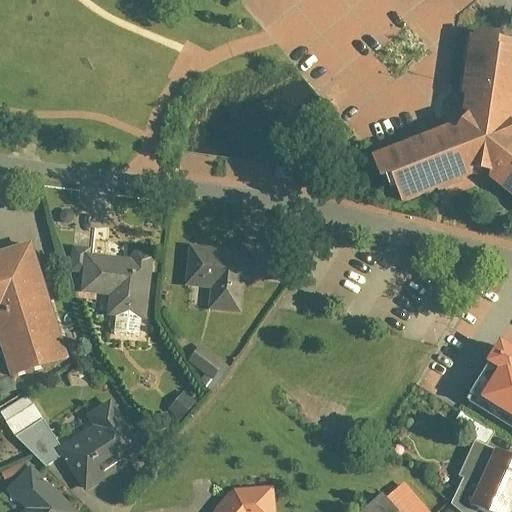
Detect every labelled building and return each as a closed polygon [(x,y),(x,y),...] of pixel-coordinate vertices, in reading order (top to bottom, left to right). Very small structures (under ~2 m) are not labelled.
[(384,207),(466,168),(511,204),(511,132),(503,125),(511,77),(511,42),(460,33),(443,120),(361,158),(384,207)] [(0,386),(66,366),(25,233),(0,240),(0,386)] [(99,334),(127,338),(130,317),(136,318),(148,250),(114,244),(112,252),(80,247),(80,243),(60,239),(52,284),(95,291),(91,312),(102,313),(99,334)] [(198,299),(197,308),(228,312),(233,277),(263,281),(267,246),(228,241),(227,248),(177,241),(171,285),(179,286),(178,296),(198,299)] [(511,279),(497,273),(483,304),(511,317),(511,279)] [(187,364),(205,379),(201,385),(211,393),(229,370),(200,347),(187,364)] [(486,423),(511,436),(511,380),(499,374),(483,405),(454,390),(441,415),(480,435),(486,423)] [(29,399),(0,412),(0,414),(10,437),(40,423),(29,399)] [(59,452),(84,493),(144,457),(114,408),(87,424),(92,433),(59,452)] [(458,508),(467,511),(497,511),(511,479),(511,467),(481,454),(483,449),(457,438),(436,487),(462,498),(458,508)] [(76,511),(28,467),(0,497),(0,498),(14,511),(76,511)] [(403,511),(376,482),(341,511),(403,511)] [(272,511),(270,494),(236,497),(222,511),(272,511)]
